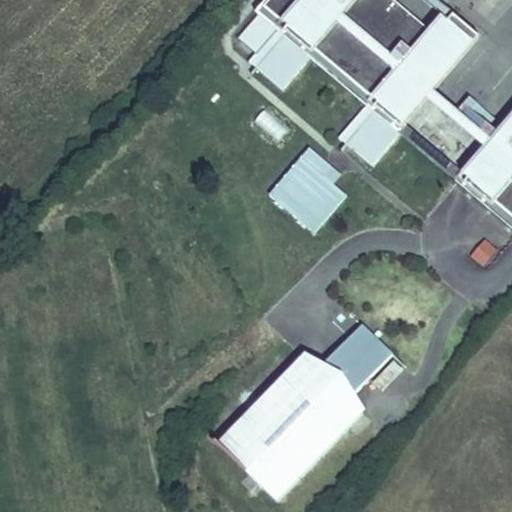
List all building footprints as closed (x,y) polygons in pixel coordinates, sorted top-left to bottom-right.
[(400,0),(269,0),(267,2),(285,17),(254,53),(260,59),(257,62),(284,85),(318,46),(374,94),(343,130),(349,136),(346,139),(373,162),(407,122),(511,212),(511,166),(493,150),(424,90),(430,84),(466,42),(446,24),(438,33),(400,0)] [(451,18),(446,24),(466,42),(471,36),(451,18)] [(499,143),(430,84),(424,90),(493,150),(499,143)] [(511,127),(499,143),(493,150),(511,166),(511,127)] [(315,229),(347,192),(302,153),(270,190),(315,229)] [(486,266),(497,248),(481,238),(470,256),(486,266)] [(275,504),(361,415),(348,402),(392,357),(362,328),(318,373),(304,360),(218,448),(275,504)]
